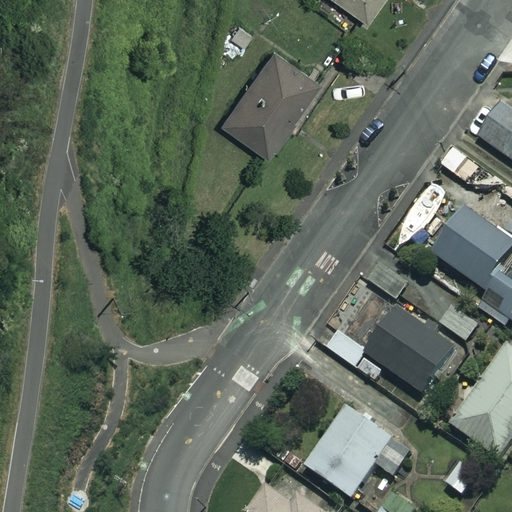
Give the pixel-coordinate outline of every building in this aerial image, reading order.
[(338,0),(365,18),(378,0),(338,0)] [(267,155),(309,97),(259,60),(217,118),(267,155)] [(511,107),(504,102),(480,138),(511,159),(511,107)] [(511,328),(511,279),(511,278),(511,269),(504,264),(511,251),(511,242),(466,209),(435,253),(492,294),(482,307),(511,328)] [(438,334),(442,329),(429,320),(425,326),(400,308),(370,352),(341,333),(329,349),(376,382),(386,368),(426,395),(458,348),(438,334)] [(511,446),(511,346),(510,345),(452,424),(502,460),(511,446)] [(416,449),(353,404),(308,466),(354,499),(379,465),(396,477),(416,449)] [(479,474),(460,462),(447,484),(466,496),(479,474)] [(295,504),(268,488),(253,511),(324,511),(299,497),(295,504)]
